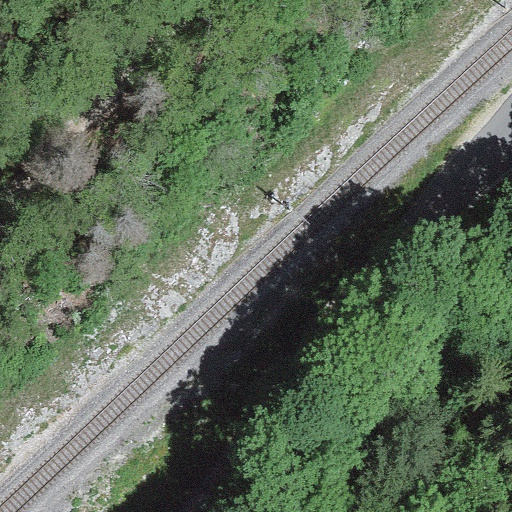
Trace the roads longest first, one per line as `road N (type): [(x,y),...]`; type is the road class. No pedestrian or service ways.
road 1 (unclassified): [(511,131),(451,190),(347,331),(192,511)]
road 2 (track): [(203,0),(0,212)]
